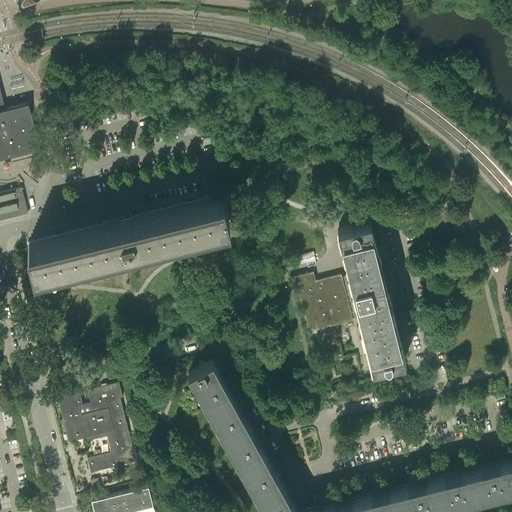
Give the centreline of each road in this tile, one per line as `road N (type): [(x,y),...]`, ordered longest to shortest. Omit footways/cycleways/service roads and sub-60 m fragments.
road 1 (residential): [(33,382),(216,340),(269,428),(436,388),(390,201),(322,217),(330,253),(318,271)]
road 2 (residential): [(0,232),(203,171)]
road 3 (residential): [(33,382),(0,246)]
road 4 (residential): [(64,511),(33,382)]
